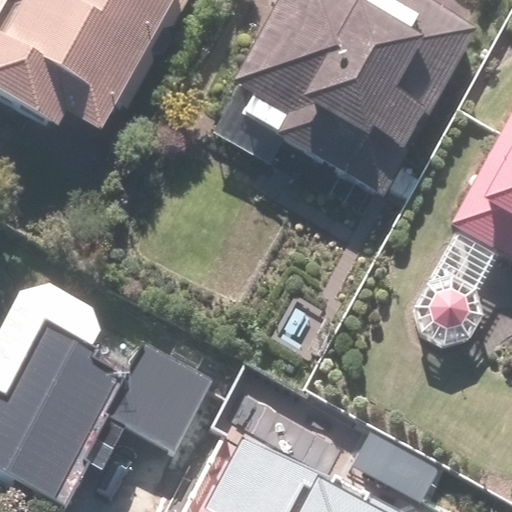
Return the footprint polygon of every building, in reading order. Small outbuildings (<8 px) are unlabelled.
[(0,118),(46,144),(54,129),(89,148),(171,0),(7,0),(0,3),(0,118)] [(391,0),(362,0),(360,5),(350,0),(273,0),(220,98),(277,129),(265,152),(375,212),(468,41),(391,0)] [(511,106),(441,235),(511,273),(511,106)] [(0,490),(40,511),(63,511),(84,476),(95,481),(118,437),(169,463),(208,386),(136,350),(123,373),(87,354),(93,342),(85,317),(41,294),(9,305),(0,321),(0,490)] [(360,511),(267,464),(265,468),(231,450),(198,511),(360,511)]
